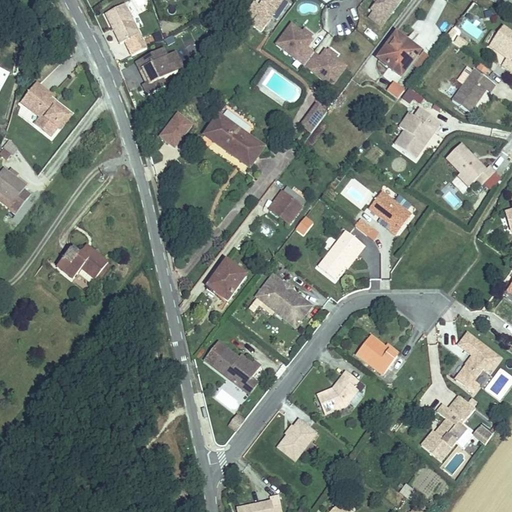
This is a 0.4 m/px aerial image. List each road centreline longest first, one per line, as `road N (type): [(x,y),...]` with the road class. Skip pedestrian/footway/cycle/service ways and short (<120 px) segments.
road 1 (residential): [(204,466),(138,167),(70,0)]
road 2 (residential): [(204,466),(240,444),(340,309),(426,317)]
road 3 (unknown): [(0,287),(24,269),(95,169),(131,148)]
